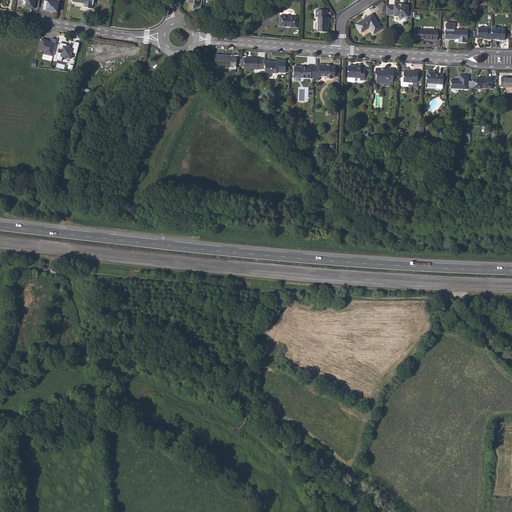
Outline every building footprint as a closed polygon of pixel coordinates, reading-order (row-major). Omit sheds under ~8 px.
[(37,8),(38,0),(22,0),(21,6),(37,8)] [(59,12),(60,2),(43,0),(42,10),(59,12)] [(71,0),(71,1),(84,3),(83,8),(91,9),(91,5),(92,5),(92,0),(71,0)] [(387,12),(390,12),(390,15),(394,15),(394,16),(398,16),(398,17),(400,18),(402,19),(403,17),(403,16),(407,16),(408,5),(403,5),(399,5),(394,5),(394,6),(387,5),(387,6),(387,8),(387,12)] [(316,17),(318,17),(318,32),(328,32),(328,26),(329,24),(329,17),(327,17),(327,10),(316,9),(316,17)] [(363,19),(355,24),(361,33),(369,27),(373,34),(382,29),(372,13),(365,17),(366,18),(364,20),(363,19)] [(286,27),(286,25),(289,26),(289,27),(298,27),(298,17),(279,15),(279,26),(286,27)] [(482,38),(484,38),(484,39),(495,39),(498,39),(501,39),(501,40),(505,40),(505,28),(496,28),(496,26),(492,26),(492,29),(488,29),(488,28),(478,27),(478,38),(482,38)] [(448,29),(445,29),(445,39),(456,39),(458,39),(458,42),(466,43),(466,39),(468,39),(468,30),(458,30),(448,29)] [(426,39),(430,39),(430,40),(437,40),(438,30),(421,30),(421,39),(426,39)] [(53,56),(57,39),(53,38),(52,40),(41,38),(39,50),(44,51),(43,54),(53,56)] [(68,45),(61,44),(60,48),(60,49),(64,51),(62,55),(59,53),(58,56),(57,60),(63,62),(64,57),(72,60),(74,54),(78,55),(79,51),(81,43),(76,42),(74,49),(71,49),(68,48),(68,47),(68,45)] [(214,66),(236,68),(237,56),(232,56),(232,57),(215,55),(214,66)] [(244,68),(258,69),(261,69),(262,59),(258,59),(258,58),(244,58),(244,68)] [(265,74),(271,74),(271,73),(277,73),(277,72),(285,72),(286,61),(277,60),(277,62),(277,63),(275,63),(275,62),(270,62),(270,61),(266,60),(265,74)] [(300,66),(294,66),(294,78),(311,78),(311,66),(307,65),(307,67),(303,67),(303,68),(300,67),(300,66)] [(315,78),(319,78),(319,77),(320,76),(326,76),(328,78),(329,78),(329,79),(331,79),(331,78),(332,78),(333,77),(333,75),(335,75),(335,66),(330,66),(329,66),(329,67),(328,67),(328,65),(327,65),(319,65),(315,65),(315,78)] [(354,66),(348,66),(348,77),(348,81),(348,82),(354,82),(355,81),(355,78),(360,78),(360,80),(365,81),(365,68),(361,68),(361,66),(356,66),(356,68),(354,68),(354,66)] [(376,81),(381,81),(381,82),(388,83),(388,85),(393,85),(393,69),(389,68),(388,69),(385,69),(385,70),(381,70),(375,70),(375,74),(377,74),(376,81)] [(409,82),(413,82),(413,87),(417,87),(417,83),(418,74),(418,70),(413,70),(413,72),(404,71),(403,78),(401,78),(401,85),(402,86),(408,86),(409,82)] [(433,71),(427,71),(426,83),(436,84),(436,88),(437,88),(442,89),(443,88),(443,84),(443,74),(435,74),(433,74),(433,71)] [(450,88),(468,89),(468,75),(459,75),(459,80),(451,80),(450,88)] [(511,78),(504,78),(504,77),(501,77),(500,87),(511,87),(511,78)] [(472,88),(475,88),(475,89),(481,89),(481,87),(486,88),(486,89),(492,89),(493,78),(486,78),(486,79),(476,78),(476,80),(472,80),(472,88)]
